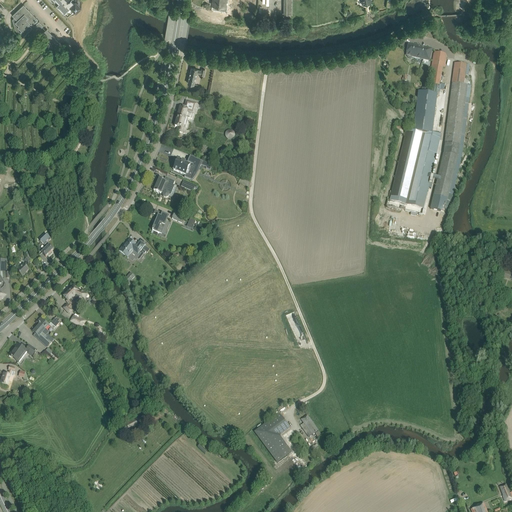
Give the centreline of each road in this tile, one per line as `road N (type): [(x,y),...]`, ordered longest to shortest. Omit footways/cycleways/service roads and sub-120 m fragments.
road 1 (track): [(267,64),(249,204),(323,373),(320,391),(289,413),(308,445)]
road 2 (residential): [(181,54),(280,64),(334,59),(406,36),(435,43)]
road 3 (tertiary): [(113,211),(158,113),(180,0)]
road 4 (residential): [(113,211),(123,210),(144,173),(181,54)]
